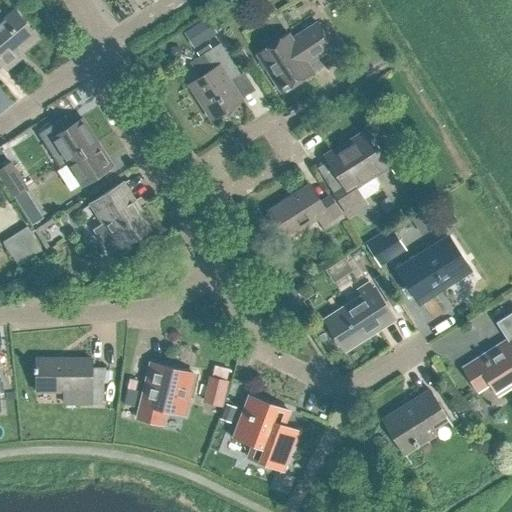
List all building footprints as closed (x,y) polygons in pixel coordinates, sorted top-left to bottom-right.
[(37,37),(14,9),(0,20),(0,61),(5,67),(17,57),(15,55),(37,37)] [(206,19),(191,28),(201,43),(215,34),(206,19)] [(316,56),(331,46),(316,22),(290,39),(288,34),(257,54),(281,90),(311,70),(303,58),(313,51),(316,56)] [(211,69),(189,84),(210,118),(241,98),(229,80),(239,73),(219,43),(202,54),(211,69)] [(171,47),(170,57),(179,58),(181,49),(171,47)] [(66,161),(97,141),(81,117),(50,137),(66,161)] [(371,174),(387,164),(366,130),(346,143),(348,146),(327,159),(336,174),(337,173),(345,184),(332,192),(346,213),(365,201),(363,198),(377,189),(378,185),(371,174)] [(81,185),(112,165),(97,141),(66,161),(81,185)] [(0,175),(12,195),(26,186),(9,161),(0,167),(0,175)] [(123,182),(90,203),(102,222),(93,228),(108,251),(117,245),(118,247),(148,227),(139,213),(142,211),(123,182)] [(324,228),(343,216),(329,194),(319,201),(308,184),(268,210),(285,237),(317,217),(324,228)] [(17,264),(41,249),(26,225),(2,240),(17,264)] [(379,266),(406,249),(392,227),(365,243),(379,266)] [(418,301),(469,269),(447,236),(396,268),(418,301)] [(345,348),(392,318),(368,281),(356,289),(360,296),(325,318),(345,348)] [(511,310),(495,321),(507,339),(464,367),(478,389),(490,381),(495,390),(511,378),(511,310)] [(101,403),(105,366),(91,366),(91,358),(35,358),(35,390),(86,390),(86,403),(101,403)] [(183,413),(193,373),(150,362),(136,417),(162,423),(165,409),(183,413)] [(209,377),(203,400),(222,405),(227,381),(209,377)] [(415,439),(448,418),(429,389),(382,419),(403,453),(418,443),(415,439)] [(282,469),(297,430),(283,424),(288,410),(248,395),(232,436),(251,443),(247,455),(282,469)]
